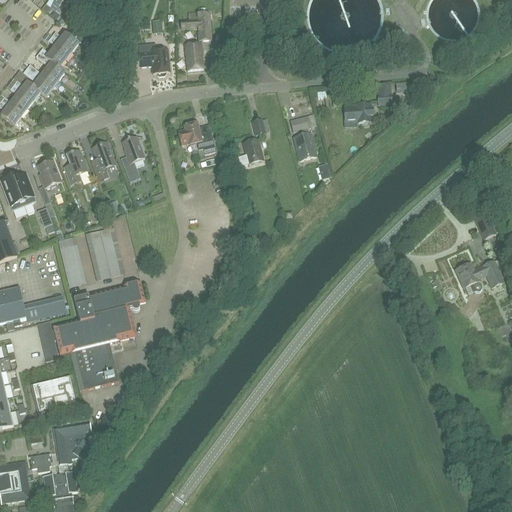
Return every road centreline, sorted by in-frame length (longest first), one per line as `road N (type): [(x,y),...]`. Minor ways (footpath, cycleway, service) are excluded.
road 1 (tertiary): [(172,511),(314,321),(400,225),(511,129)]
road 2 (residential): [(261,86),(152,103),(0,159)]
